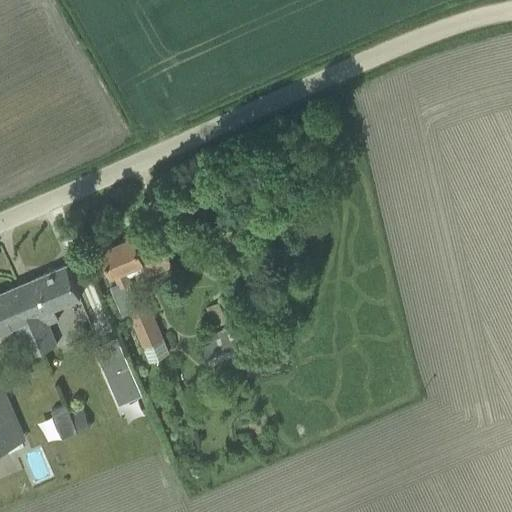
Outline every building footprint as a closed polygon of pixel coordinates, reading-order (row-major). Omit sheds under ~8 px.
[(128,282),(131,281),(128,275),(143,269),(146,275),(171,265),(159,237),(137,247),(132,235),(101,249),(112,275),(113,275),(116,282),(110,285),(122,315),(128,313),(148,360),(169,352),(144,294),(134,297),(128,282)] [(0,290),(0,330),(14,325),(27,355),(57,343),(48,322),(58,318),(53,308),(80,297),(66,263),(0,290)] [(205,306),(213,324),(226,319),(218,301),(205,306)] [(200,345),(209,364),(247,347),(236,322),(207,335),(210,341),(200,345)] [(125,354),(101,364),(118,404),(142,393),(125,354)] [(0,448),(20,440),(3,401),(0,402),(0,448)] [(60,415),(68,435),(89,426),(81,406),(60,415)]
